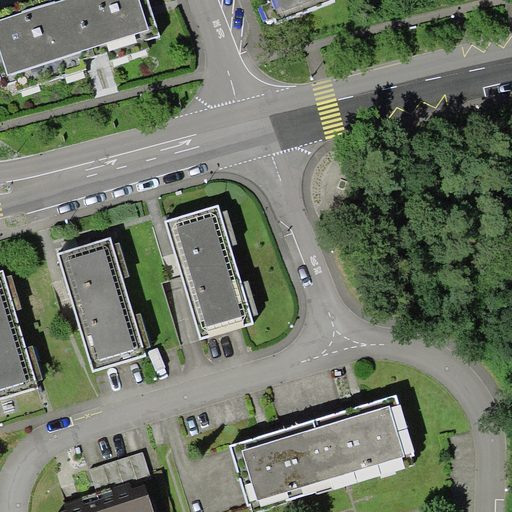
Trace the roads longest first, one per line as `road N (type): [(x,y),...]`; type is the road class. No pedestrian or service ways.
road 1 (residential): [(340,348),(64,433),(22,471),(11,511)]
road 2 (residential): [(511,57),(248,120)]
road 3 (residential): [(248,120),(271,154),(340,348)]
road 4 (residential): [(489,511),(491,447),(464,375),(404,339)]
road 5 (residential): [(0,200),(136,150)]
road 6 (track): [(371,204),(511,185)]
road 7 (residential): [(136,150),(0,173)]
road 8 (residential): [(204,0),(248,120)]
